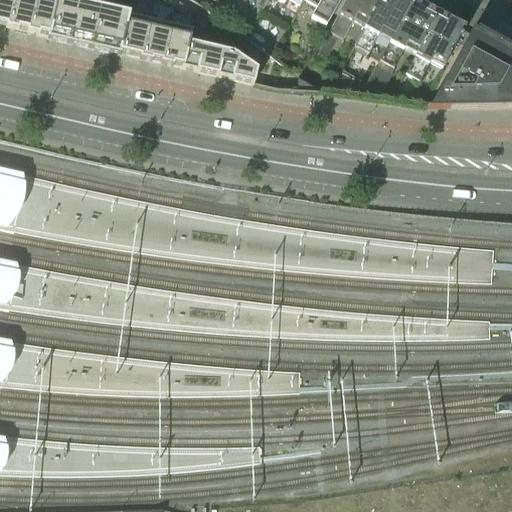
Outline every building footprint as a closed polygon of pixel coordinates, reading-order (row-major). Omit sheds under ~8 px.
[(0,0),(0,27),(6,29),(12,0),(0,0)] [(12,0),(6,29),(27,34),(34,0),(12,0)] [(34,0),(27,34),(47,38),(48,39),(57,1),(58,1),(58,0),(34,0)] [(313,0),(320,3),(310,20),(325,29),(339,4),(341,0),(313,0)] [(362,32),(379,0),(346,0),(337,17),(337,18),(328,34),(316,56),(326,61),(338,40),(342,42),(351,25),(362,32)] [(379,0),(362,32),(353,49),(367,57),(377,40),(388,46),(412,3),(410,0),(379,0)] [(47,38),(47,41),(51,42),(51,43),(55,44),(55,43),(69,46),(78,6),(58,1),(57,1),(48,39),(47,38)] [(379,63),(365,89),(379,96),(393,71),(402,53),(413,59),(438,16),(436,11),(429,7),(424,9),(412,3),(388,46),(379,63)] [(179,4),(174,11),(184,18),(189,11),(179,4)] [(78,6),(69,46),(72,47),(72,48),(76,48),(90,51),(99,10),(78,6)] [(99,10),(90,51),(93,51),(93,53),(97,54),(97,52),(119,57),(120,55),(119,55),(127,19),(128,19),(129,17),(99,10)] [(449,23),(438,16),(413,59),(404,76),(419,84),(429,64),(442,71),(464,30),(463,29),(461,24),(455,21),(449,23)] [(198,17),(193,24),(203,31),(208,24),(198,17)] [(127,19),(119,55),(120,55),(140,60),(148,24),(128,19),(127,19)] [(148,24),(140,60),(161,64),(169,29),(148,24)] [(169,29),(161,64),(181,69),(180,71),(181,72),(187,46),(188,47),(191,34),(169,29)] [(428,109),(428,110),(511,109),(511,50),(476,31),(475,34),(471,32),(429,109),(428,109)] [(187,46),(181,72),(195,75),(217,80),(222,54),(188,47),(187,46)] [(222,54),(217,80),(253,88),(257,71),(239,58),(222,54)] [(340,78),(333,90),(347,93),(352,85),(340,78)] [(314,94),(314,90),(297,81),(296,93),(314,94)] [(408,96),(397,90),(393,99),(403,104),(408,96)]
